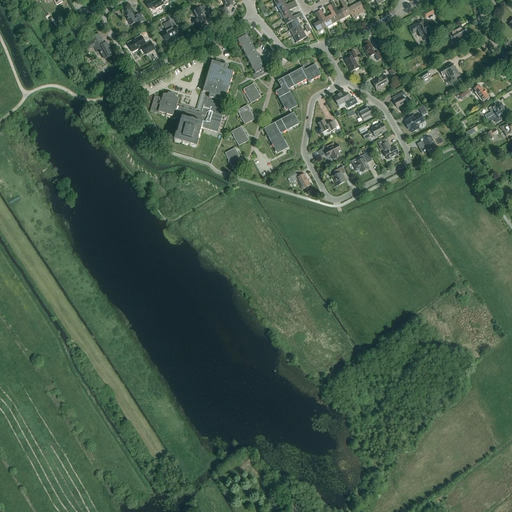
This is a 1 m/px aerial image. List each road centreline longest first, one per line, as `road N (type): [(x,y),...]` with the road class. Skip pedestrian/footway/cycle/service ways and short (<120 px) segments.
road 1 (residential): [(342,81),(313,100),(304,149),(328,198),(337,202),(409,159),(379,103)]
road 2 (residential): [(254,14),(138,74)]
road 3 (residential): [(267,173),(253,147),(286,53)]
